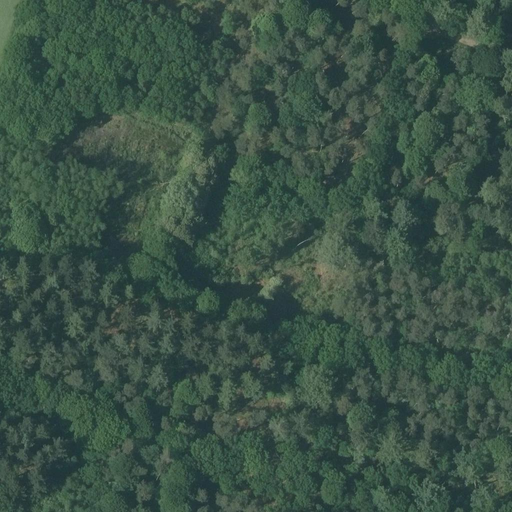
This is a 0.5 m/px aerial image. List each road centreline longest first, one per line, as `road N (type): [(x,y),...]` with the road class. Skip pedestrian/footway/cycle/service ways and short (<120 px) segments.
road 1 (track): [(511,475),(112,383)]
road 2 (track): [(342,0),(511,53)]
